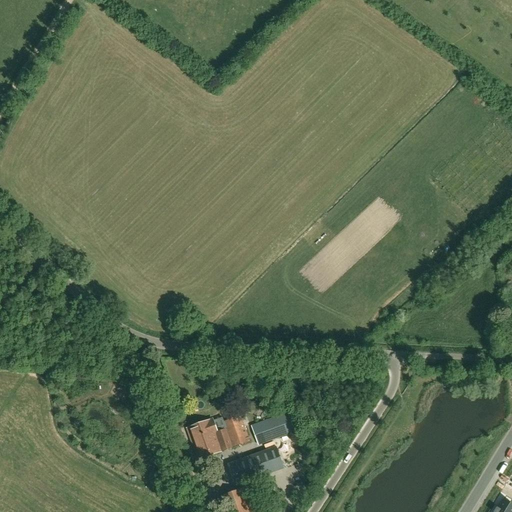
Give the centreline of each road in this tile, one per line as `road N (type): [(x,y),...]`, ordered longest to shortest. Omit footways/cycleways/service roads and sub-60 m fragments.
road 1 (unclassified): [(396,354),(145,342),(111,325),(0,220)]
road 2 (residential): [(312,511),(391,389),(396,354)]
road 3 (track): [(0,115),(69,0)]
